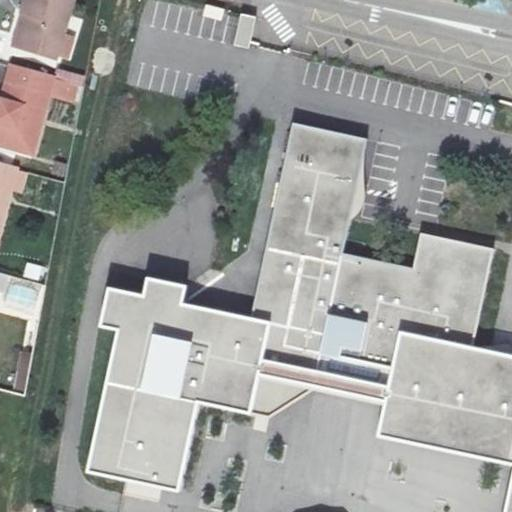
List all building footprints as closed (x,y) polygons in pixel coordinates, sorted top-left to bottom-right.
[(33,16),(24,50),(59,60),(75,0),(26,0),(23,13),(33,16)] [(14,47),(24,50),(33,16),(23,13),(14,47)] [(250,49),(257,19),(242,16),(236,46),(250,49)] [(53,78),(13,68),(4,99),(0,97),(0,145),(33,154),(49,94),(53,78)] [(53,78),(49,94),(74,100),(78,84),(53,78)] [(511,511),(511,356),(473,348),(495,250),(420,234),(413,268),(343,253),(368,141),(296,125),(252,320),(182,305),(185,289),(148,281),(144,299),(109,291),(101,328),(120,333),(88,473),(177,493),(198,403),(269,419),(316,386),(387,402),(379,437),(511,466),(511,484),(505,511),(511,511)] [(0,233),(16,172),(0,167),(0,233)] [(162,258),(200,233),(183,208),(145,232),(162,258)] [(207,231),(199,281),(234,287),(242,237),(207,231)]
